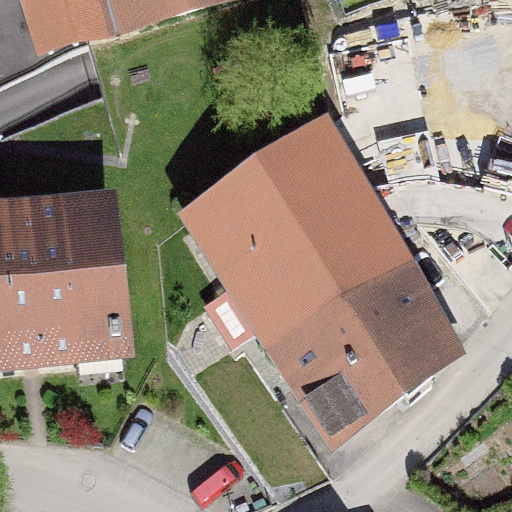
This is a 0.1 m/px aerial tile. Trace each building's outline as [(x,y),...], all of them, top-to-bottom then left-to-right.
[(228,0),(115,0),(124,28),(117,30),(118,33),(228,0)] [(187,222),(282,368),(342,333),(413,292),(386,243),(412,230),(394,194),(437,183),(429,136),(338,158),(322,131),(187,222)] [(511,168),(490,163),(483,189),(511,196),(511,168)] [(0,371),(123,358),(107,214),(0,225),(0,371)] [(413,292),(342,333),(451,358),(413,292)] [(332,447),(451,358),(342,333),(282,368),(332,447)]
